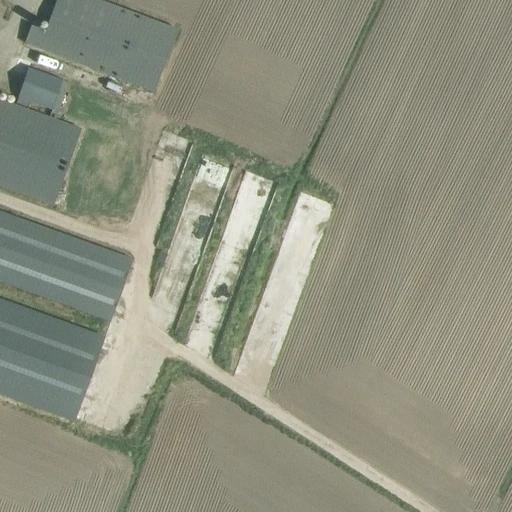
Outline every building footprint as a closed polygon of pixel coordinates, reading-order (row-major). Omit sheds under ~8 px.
[(24,43),(154,92),(178,30),(97,0),(56,0),(45,30),(31,25),(24,43)] [(28,68),(18,97),(30,101),(57,111),(68,83),(28,68)] [(0,186),(53,205),(81,130),(27,111),(30,101),(18,97),(15,106),(0,100),(0,186)] [(0,212),(0,280),(111,321),(132,260),(0,212)] [(0,301),(0,391),(75,419),(104,339),(0,301)]
